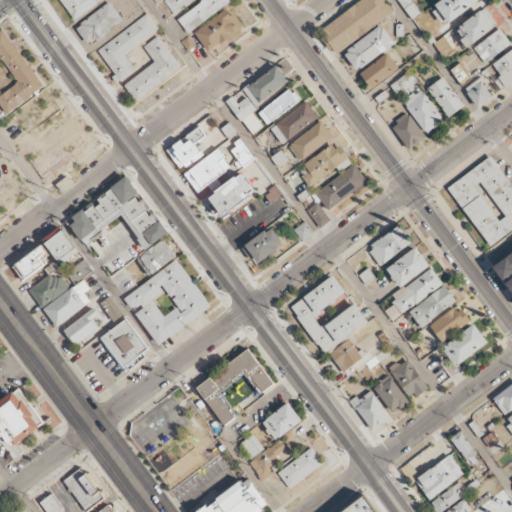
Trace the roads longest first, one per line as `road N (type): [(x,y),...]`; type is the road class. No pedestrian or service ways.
road 1 (residential): [(0,497),(511,110)]
road 2 (tertiary): [(398,511),(15,0)]
road 3 (residential): [(0,247),(328,0)]
road 4 (secondary): [(269,0),(511,325)]
road 5 (primary): [(0,300),(157,511)]
road 6 (residential): [(309,511),(511,360)]
